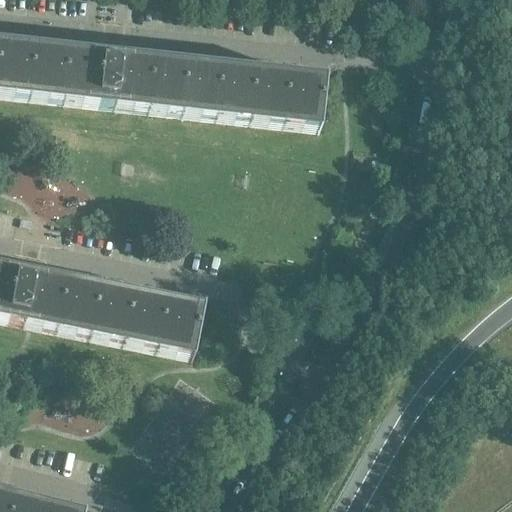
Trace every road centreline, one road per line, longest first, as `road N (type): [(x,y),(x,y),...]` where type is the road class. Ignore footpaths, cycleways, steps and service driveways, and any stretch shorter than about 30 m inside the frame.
road 1 (residential): [(438,75),(0,27)]
road 2 (residential): [(319,380),(272,361),(221,290),(0,248)]
road 3 (residential): [(319,380),(395,257),(430,155),(438,75)]
road 4 (motorway): [(511,310),(452,363),(392,438),(349,511)]
road 5 (residential): [(227,511),(319,380)]
road 6 (residential): [(115,511),(0,480)]
